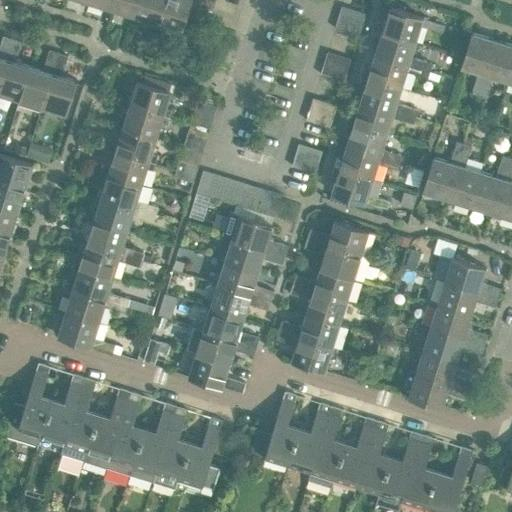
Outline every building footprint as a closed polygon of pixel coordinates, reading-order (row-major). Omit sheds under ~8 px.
[(112,9),(114,0),(88,0),(88,1),(112,9)] [(134,16),(139,0),(114,0),(112,9),(134,16)] [(157,23),(164,0),(139,0),(134,16),(157,23)] [(186,15),(189,5),(190,0),(164,0),(157,23),(181,30),(186,15)] [(212,12),(215,0),(214,0),(190,0),(189,5),(212,12)] [(208,22),(212,12),(189,5),(186,15),(208,22)] [(361,23),(365,13),(342,5),(338,16),(361,23)] [(416,40),(421,25),(442,31),(444,24),(423,18),(423,17),(389,6),(384,21),(379,19),(376,28),(416,40)] [(358,35),(361,23),(338,16),(335,28),(358,35)] [(411,57),(416,40),(376,28),(374,37),(379,39),(375,53),(430,70),(432,63),(411,57)] [(479,94),(497,39),(472,31),(461,65),(478,70),(471,91),(479,94)] [(0,77),(12,38),(3,35),(0,45),(0,77)] [(0,93),(18,99),(29,65),(16,61),(22,41),(12,38),(0,77),(0,93)] [(509,80),(511,70),(511,43),(497,39),(479,94),(484,95),(491,75),(509,80)] [(41,106),(58,52),(49,49),(43,69),(29,65),(18,99),(41,106)] [(350,58),(344,56),(327,51),(324,62),(347,69),(350,58)] [(65,114),(76,79),(62,75),(68,55),(58,52),(41,106),(65,114)] [(430,70),(375,53),(370,67),(365,65),(362,74),(402,86),(407,71),(428,77),(430,70)] [(343,81),(347,69),(324,62),(320,74),(343,81)] [(166,107),(171,91),(169,90),(171,82),(145,74),(142,82),(136,80),(129,104),(169,116),(172,109),(166,107)] [(397,102),(402,86),(362,74),(359,83),(365,84),(360,98),(416,116),(418,109),(397,102)] [(333,114),(336,104),(313,97),(310,107),(333,114)] [(413,123),(416,116),(360,98),(356,113),(351,111),(348,120),(387,132),(392,116),(413,123)] [(156,137),(161,121),(167,123),(169,116),(129,104),(122,126),(156,137)] [(329,127),(333,114),(310,107),(306,119),(329,127)] [(209,129),(211,122),(192,116),(190,123),(209,129)] [(382,148),(387,132),(348,120),(345,129),(350,130),(346,144),(401,162),(404,155),(382,148)] [(207,136),(209,129),(190,123),(188,130),(207,136)] [(152,153),(156,137),(122,126),(115,150),(155,162),(157,155),(152,153)] [(446,198),(463,142),(456,140),(449,160),(433,156),(423,190),(446,198)] [(469,205),(480,170),(463,165),(470,144),(463,142),(446,198),(469,205)] [(318,160),(322,150),(299,143),(295,153),(318,160)] [(373,179),(378,162),(399,169),(401,162),(346,144),(341,159),(336,157),(334,166),(373,179)] [(142,183),(147,167),(153,169),(155,162),(115,150),(108,173),(142,183)] [(0,179),(26,187),(33,164),(0,153),(0,179)] [(315,172),(318,160),(295,153),(292,165),(315,172)] [(492,212),(509,156),(502,154),(496,175),(480,170),(469,205),(492,212)] [(511,218),(511,180),(510,179),(511,171),(511,157),(509,156),(492,212),(511,218)] [(197,168),(178,162),(176,169),(195,175),(197,168)] [(368,194),(373,179),(334,166),(331,175),(336,176),(331,191),(366,202),(366,201),(387,208),(389,201),(368,194)] [(193,181),(195,175),(176,169),(174,175),(193,181)] [(208,196),(215,173),(203,169),(196,192),(208,196)] [(137,200),(142,183),(108,173),(100,196),(156,213),(158,206),(137,200)] [(219,199),(225,176),(215,173),(208,196),(219,199)] [(230,202),(237,180),(225,176),(219,199),(230,202)] [(26,187),(0,179),(0,204),(18,210),(26,187)] [(241,206),(248,183),(237,180),(230,202),(241,206)] [(252,209),(259,186),(248,183),(241,206),(252,209)] [(263,213),(270,190),(259,186),(252,209),(263,213)] [(274,216),(280,196),(281,193),(270,190),(263,213),(274,216)] [(128,229),(133,213),(154,220),(156,213),(100,196),(93,218),(128,229)] [(0,229),(11,233),(18,210),(0,204),(0,229)] [(222,234),(231,237),(285,254),(288,244),(268,238),(273,224),(229,210),(222,234)] [(123,245),(128,229),(93,218),(86,242),(142,259),(144,252),(123,245)] [(361,254),(369,230),(334,219),(330,234),(310,227),(307,237),(361,254)] [(0,254),(4,256),(11,233),(0,229),(0,254)] [(258,270),(263,257),(282,263),(285,254),(231,237),(224,259),(258,270)] [(371,257),(361,254),(307,237),(304,246),(324,252),(320,265),(364,279),(371,257)] [(113,276),(119,259),(139,266),(142,259),(86,242),(79,265),(113,276)] [(481,281),(486,267),(451,256),(443,280),(498,297),(501,287),(481,281)] [(254,284),(258,270),(224,259),(217,283),(271,300),(274,290),(254,284)] [(109,291),(113,276),(79,265),(72,288),(127,305),(130,298),(109,291)] [(346,301),(354,278),(319,267),(315,280),(296,273),(292,283),(346,301)] [(495,306),(498,297),(443,280),(436,304),(470,314),(475,300),(495,306)] [(268,309),(271,300),(217,283),(210,306),(244,316),(248,303),(268,309)] [(339,324),(346,301),(292,283),(290,292),(309,298),(305,313),(339,324)] [(99,322),(104,305),(125,312),(127,305),(72,288),(65,311),(99,322)] [(466,327),(470,314),(436,304),(429,326),(484,343),(487,333),(466,327)] [(240,330),(244,316),(210,306),(202,328),(257,345),(260,336),(240,330)] [(94,337),(99,322),(65,311),(58,334),(92,345),(92,344),(113,351),(115,343),(94,337)] [(332,346),(339,324),(305,313),(301,325),(281,319),(278,329),(332,346)] [(254,355),(256,348),(257,345),(202,328),(193,325),(186,348),(195,351),(230,362),(234,348),(254,355)] [(481,352),(484,343),(429,326),(422,349),(456,359),(461,346),(481,352)] [(325,369),(332,346),(278,329),(275,338),(295,344),(291,359),(325,369)] [(150,337),(143,359),(154,363),(161,341),(150,337)] [(452,373),(456,359),(422,349),(415,373),(469,389),(472,379),(452,373)] [(225,375),(230,362),(195,351),(188,375),(242,392),(245,382),(225,375)] [(42,435),(53,399),(41,395),(50,365),(38,361),(18,425),(10,423),(6,435),(36,444),(38,442),(41,435),(42,435)] [(61,453),(85,376),(73,372),(64,402),(53,399),(42,435),(62,441),(58,452),(61,453)] [(466,398),(469,389),(415,373),(408,395),(442,407),(447,392),(466,398)] [(84,460),(99,413),(87,409),(96,379),(85,376),(61,453),(84,460)] [(106,467),(131,390),(119,387),(109,416),(99,413),(84,460),(106,467)] [(129,474),(144,427),(132,424),(142,394),(131,390),(106,467),(129,474)] [(289,464),(300,427),(287,424),(297,394),(285,390),(264,456),(289,464)] [(152,481),(176,405),(165,401),(155,431),(144,427),(129,474),(152,481)] [(311,471),(331,404),(320,401),(310,431),(300,427),(289,464),(311,471)] [(333,438),(342,408),(331,404),(311,471),(308,480),(331,487),(334,478),(345,442),(333,438)] [(174,488),(189,442),(178,438),(187,408),(176,405),(152,481),(174,488)] [(220,467),(209,463),(222,419),(211,415),(201,445),(189,442),(174,488),(175,488),(179,478),(202,485),(213,488),(220,467)] [(357,485),(377,419),(365,415),(356,445),(345,442),(334,478),(357,485)] [(379,492),(391,456),(379,452),(388,422),(377,419),(357,485),(379,492)] [(402,499),(423,433),(411,429),(402,459),(391,456),(379,492),(402,499)] [(427,507),(438,471),(425,466),(434,437),(423,433),(402,499),(427,507)] [(443,511),(453,511),(462,483),(473,449),(461,445),(452,475),(438,471),(427,507),(443,511)]
